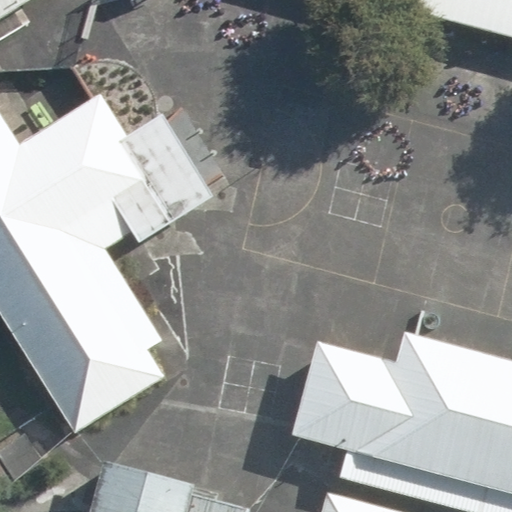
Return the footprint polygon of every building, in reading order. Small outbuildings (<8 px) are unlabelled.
[(0,0),(0,19),(31,0),(0,0)] [(511,0),(379,0),(511,33),(511,0)] [(0,101),(0,296),(87,435),(169,383),(148,350),(167,337),(118,260),(216,199),(166,119),(126,144),(96,98),(26,142),(0,101)] [(407,363),(332,344),(300,471),(467,511),(511,511),(511,360),(414,336),(407,363)] [(0,498),(19,485),(0,458),(0,498)] [(195,511),(203,484),(116,460),(101,511),(195,511)]
